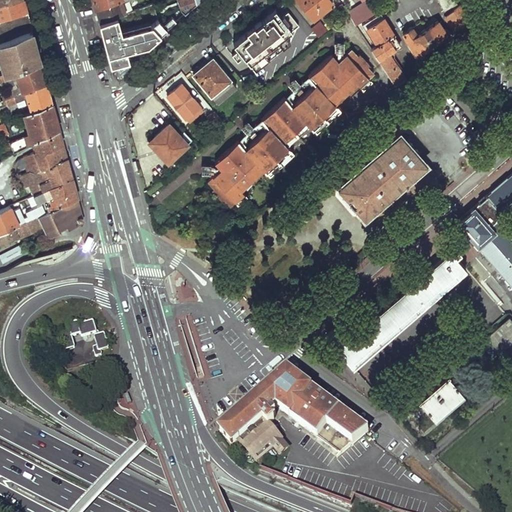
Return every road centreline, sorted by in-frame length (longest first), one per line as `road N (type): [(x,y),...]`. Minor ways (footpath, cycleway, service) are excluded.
road 1 (motorway): [(254,511),(75,422),(15,370),(15,321),(54,291),(102,295),(149,323)]
road 2 (residential): [(265,354),(285,346),(511,147)]
road 3 (motorway): [(187,511),(0,418)]
road 4 (motorway): [(320,511),(240,475),(210,445),(191,408),(169,392)]
road 5 (tertiary): [(91,110),(120,96),(236,0)]
road 6 (residential): [(203,285),(232,372),(265,354)]
